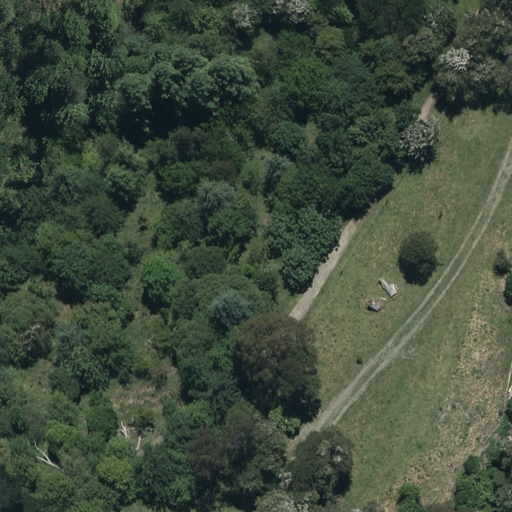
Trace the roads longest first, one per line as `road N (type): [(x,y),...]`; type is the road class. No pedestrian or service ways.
road 1 (track): [(110,511),(153,480),(252,356),(483,0)]
road 2 (track): [(269,511),(511,135)]
